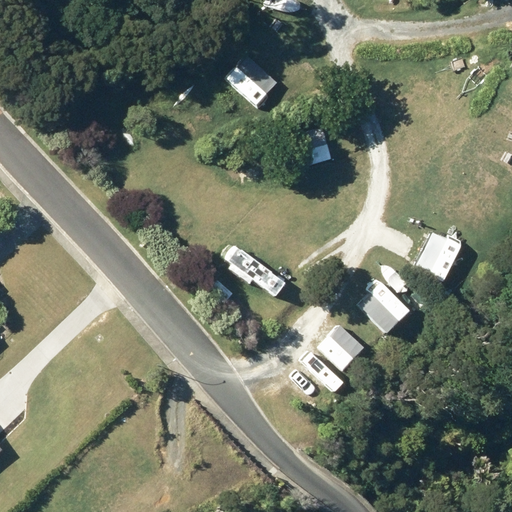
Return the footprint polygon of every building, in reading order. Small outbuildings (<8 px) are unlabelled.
[(264,95),(230,67),(220,79),(253,108),(264,95)] [(326,163),(325,144),(293,147),(295,166),(326,163)] [(511,213),(499,203),(481,227),(494,236),(511,213)] [(439,283),(456,243),(429,231),(411,271),(439,283)] [(280,283),(227,244),(216,258),(225,265),(221,270),(242,285),(245,281),(269,298),(280,283)] [(405,312),(378,284),(356,305),(384,333),(405,312)] [(347,383),(314,358),(306,369),(339,394),(347,383)] [(333,405),(301,375),(288,389),(321,418),(333,405)]
